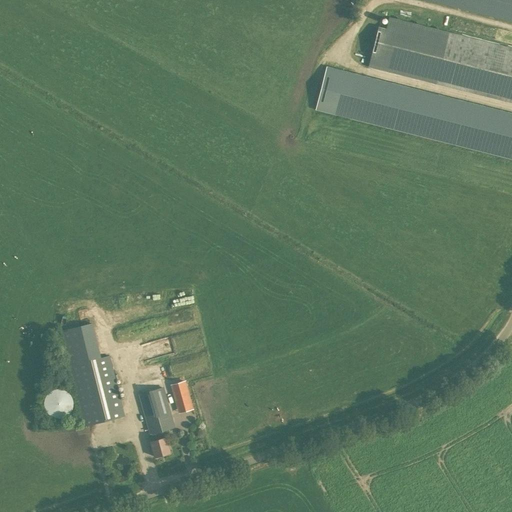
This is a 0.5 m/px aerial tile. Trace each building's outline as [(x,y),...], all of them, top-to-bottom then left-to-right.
[(511,0),(425,0),(511,21),(511,0)] [(435,84),(511,103),(511,49),(448,34),(389,19),(386,29),(378,27),(368,67),(435,84)] [(511,113),(342,71),(327,67),(316,110),(511,158),(511,113)] [(101,359),(70,366),(85,426),(124,416),(109,357),(101,359)] [(189,395),(185,381),(170,386),(174,399),(189,395)] [(163,388),(139,395),(150,434),(151,434),(162,431),(175,427),(163,388)] [(57,418),(60,418),(62,417),(64,417),(66,415),(68,414),(70,412),(71,410),(72,408),(73,406),(73,403),(73,401),(72,398),(71,396),(70,394),(69,392),(67,391),(65,390),(62,389),(60,389),(57,389),(56,389),(54,389),(52,390),(49,392),(47,394),(45,396),(44,399),(44,401),(44,404),(44,406),(45,409),(46,412),(49,414),(52,416),(55,417),(57,418)] [(151,442),(155,457),(170,453),(166,438),(164,438),(162,431),(151,434),(153,441),(151,442)]
